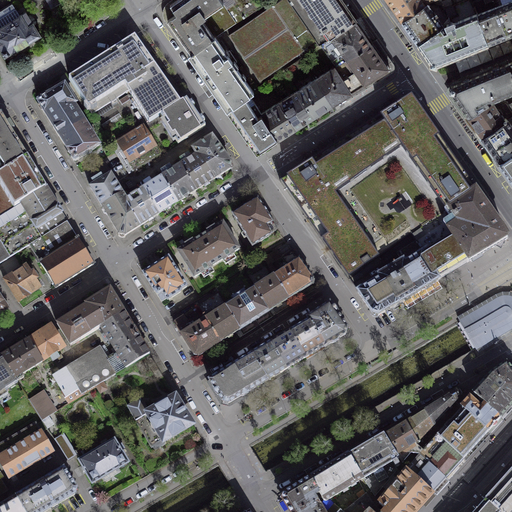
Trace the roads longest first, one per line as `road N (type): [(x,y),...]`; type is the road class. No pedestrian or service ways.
road 1 (residential): [(509,343),(258,490)]
road 2 (residential): [(138,9),(256,175)]
road 3 (residential): [(117,263),(9,92)]
road 4 (residential): [(415,72),(256,175)]
road 5 (residential): [(227,438),(378,347)]
road 6 (residential): [(190,377),(335,287)]
road 7 (residential): [(415,72),(511,211)]
road 8 (residential): [(256,175),(117,263)]
road 9 (residential): [(15,89),(138,9)]
road 10 (residential): [(227,438),(100,511)]
road 11 (residential): [(0,337),(117,263)]
road 12 (residential): [(335,287),(256,175)]
road 13 (residential): [(190,377),(117,263)]
